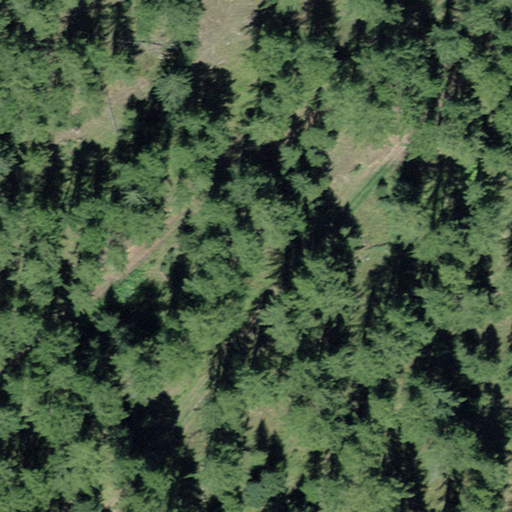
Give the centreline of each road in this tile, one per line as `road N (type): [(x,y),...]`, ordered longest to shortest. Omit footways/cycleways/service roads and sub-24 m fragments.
road 1 (track): [(112,511),(314,249),(511,13)]
road 2 (track): [(428,0),(329,103),(0,359)]
